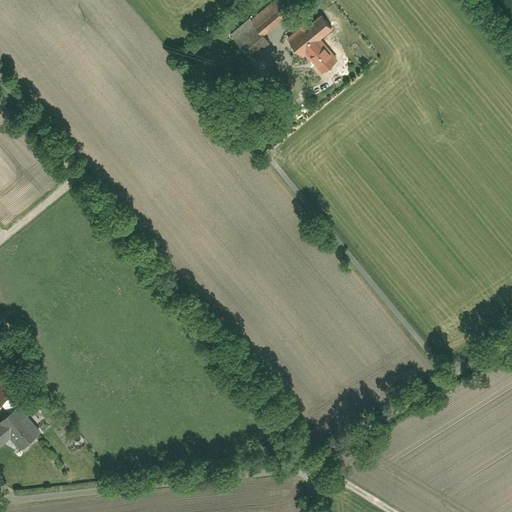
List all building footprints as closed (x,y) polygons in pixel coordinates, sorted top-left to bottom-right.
[(274,48),(264,35),(293,13),(282,0),(279,0),(233,35),(254,62),(274,48)] [(325,17),(295,41),(308,56),(324,76),(346,58),(330,39),(338,33),(325,17)] [(6,321),(0,326),(0,340),(9,351),(23,338),(6,321)] [(0,372),(0,399),(13,389),(0,372)] [(23,408),(6,423),(26,447),(44,433),(23,408)]
